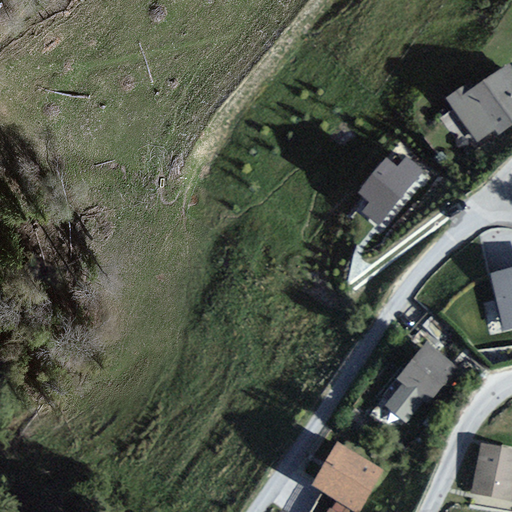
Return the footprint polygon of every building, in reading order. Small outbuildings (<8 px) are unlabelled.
[(457,92),(443,102),(473,146),(492,133),(495,138),(511,126),(511,73),(506,66),(461,97),(457,92)] [(378,230),(420,175),(390,151),(347,206),(378,230)] [(511,265),(491,270),(501,326),(511,324),(511,265)] [(454,371),(426,345),(393,381),(400,388),(382,407),(402,426),(454,371)] [(511,487),(511,451),(479,445),(469,496),(509,503),(511,487)] [(359,511),(382,473),(337,447),(310,493),(343,511),(359,511)]
